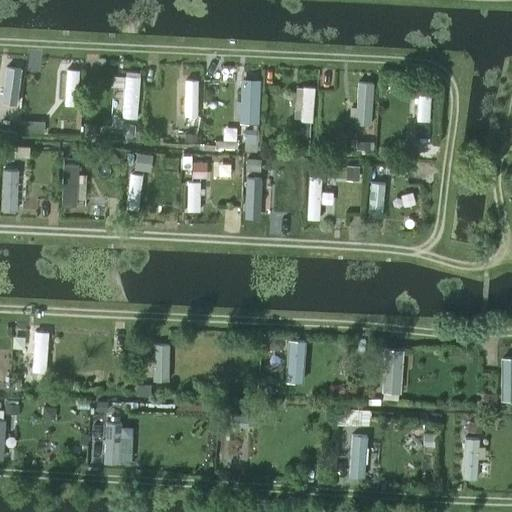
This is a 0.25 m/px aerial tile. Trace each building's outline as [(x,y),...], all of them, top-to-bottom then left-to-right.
[(21,70),(7,68),(2,104),(17,106),(21,70)] [(66,68),(64,104),(77,105),(79,69),(66,68)] [(127,74),(124,112),(136,113),(139,75),(127,74)] [(242,76),(240,120),(256,121),(258,77),(242,76)] [(197,80),(185,80),(185,115),(197,115),(197,82),(197,80)] [(372,84),(357,83),(354,126),(369,127),(372,84)] [(295,86),(293,118),(300,118),(299,120),(311,121),(314,86),(302,85),(302,87),(295,86)] [(430,97),(417,96),(416,122),(428,123),(430,97)] [(19,132),(31,132),(32,120),(20,119),(19,132)] [(64,120),(62,133),(76,134),(77,121),(64,120)] [(299,122),(298,136),(299,136),(298,141),(307,142),(308,123),(299,122)] [(417,125),(416,136),(428,137),(429,125),(417,125)] [(244,141),(256,142),(257,129),(245,128),(244,141)] [(358,140),(357,148),(367,149),(368,141),(358,140)] [(4,144),(3,158),(12,158),(13,144),(4,144)] [(137,152),(134,169),(150,171),(153,155),(137,152)] [(190,155),(182,155),(182,167),(190,167),(190,155)] [(246,157),(246,169),(259,169),(259,158),(246,157)] [(206,161),(191,161),(192,178),(206,177),(206,161)] [(62,162),(60,204),(76,205),(78,163),(62,162)] [(347,164),(346,178),(358,179),(359,165),(347,164)] [(391,165),(391,173),(401,173),(401,165),(391,165)] [(16,213),(18,170),(2,170),(0,212),(16,213)] [(130,173),(126,207),(138,209),(142,175),(130,173)] [(309,176),(306,218),(318,218),(321,176),(309,176)] [(258,219),(260,179),(245,178),(243,218),(258,219)] [(199,182),(186,182),(186,210),(199,210),(199,183),(199,182)] [(370,182),(367,216),(381,217),(384,183),(370,182)] [(36,331),(33,370),(45,371),(48,331),(36,331)] [(270,348),(283,349),(283,336),(270,336),(270,348)] [(304,342),(287,341),(284,383),(301,384),(304,342)] [(153,346),(152,382),(165,382),(166,346),(153,346)] [(384,347),(381,389),(399,390),(402,348),(384,347)] [(511,359),(500,359),(499,401),(511,401),(511,359)] [(368,411),(351,410),(350,424),(367,424),(368,411)] [(230,425),(241,426),(242,415),(230,414),(230,425)] [(466,423),(465,433),(480,435),(481,424),(466,423)] [(118,466),(120,425),(104,424),(103,465),(118,466)] [(363,479),(365,438),(350,437),(347,478),(363,479)] [(476,481),(478,440),(463,439),(461,480),(476,481)]
